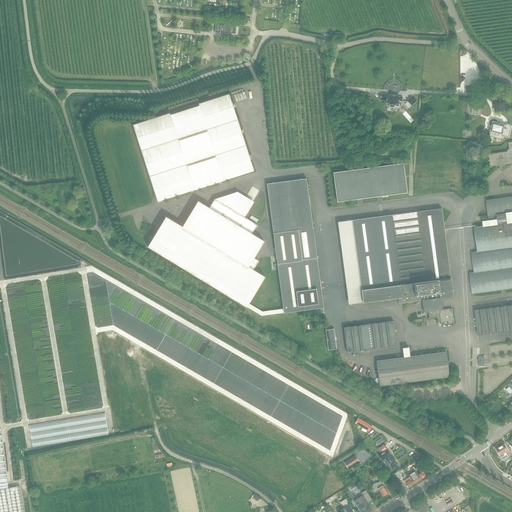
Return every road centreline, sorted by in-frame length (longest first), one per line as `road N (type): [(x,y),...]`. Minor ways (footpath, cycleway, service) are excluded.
road 1 (unclassified): [(442,439),(111,249),(62,105)]
road 2 (unclassified): [(73,91),(176,86),(245,65),(268,35),(345,44),(463,39)]
road 3 (unclassified): [(140,364),(166,451),(229,476),(280,511)]
